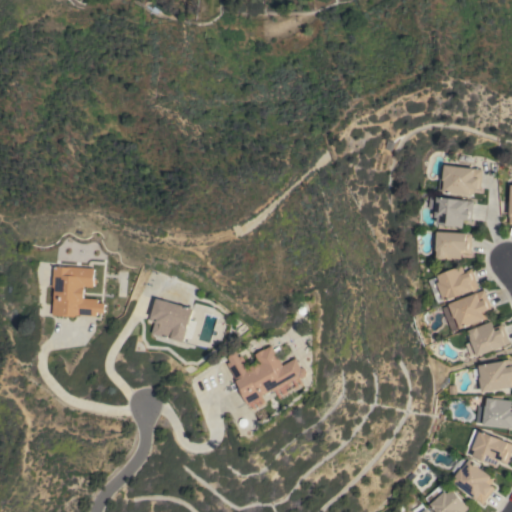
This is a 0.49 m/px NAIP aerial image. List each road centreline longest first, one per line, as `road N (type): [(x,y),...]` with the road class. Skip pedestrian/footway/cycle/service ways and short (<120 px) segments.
road 1 (residential): [(511,503),(504,263)]
road 2 (residential): [(92,511),(142,444),(142,402)]
